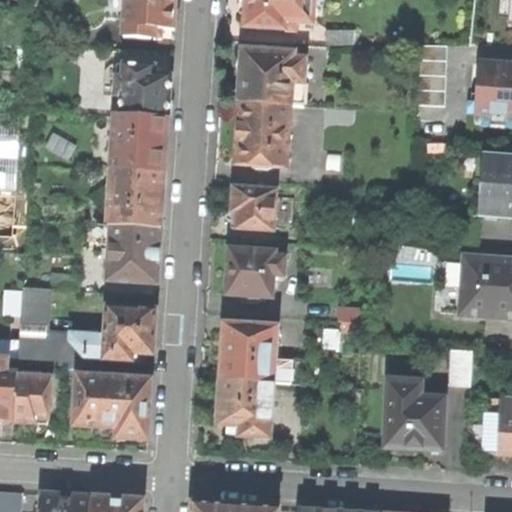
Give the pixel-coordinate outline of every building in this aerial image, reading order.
[(105,0),(104,20),(124,21),(125,0),(105,0)] [(176,8),(176,0),(125,0),(124,21),(123,38),(152,40),(152,29),(175,31),(176,8)] [(246,0),(247,2),(245,28),(295,31),(295,23),(312,24),(312,19),(313,0),(246,0)] [(327,32),(327,47),(353,46),(353,32),(327,32)] [(418,106),(445,107),(448,48),(420,47),(420,49),(418,106)] [(242,78),(240,103),(292,106),(302,107),(304,85),(306,62),(294,61),(295,55),(243,52),(243,58),(240,59),(238,63),(238,68),(238,72),(240,77),(242,78)] [(480,117),(511,119),(511,59),(510,59),(510,65),(480,64),(478,94),(482,95),(480,117)] [(171,97),(172,78),(154,77),(154,68),(124,66),(123,79),(117,79),(115,97),(122,98),(120,117),(169,121),(171,97)] [(0,91),(0,126),(20,128),(23,93),(0,91)] [(292,106),(240,103),(238,133),(236,166),(255,168),(254,169),(272,170),(272,169),(287,170),(292,106)] [(111,172),(165,175),(167,146),(169,121),(120,117),(115,117),(111,172)] [(0,159),(18,160),(20,128),(0,126),(0,159)] [(448,146),(428,145),(427,155),(447,156),(448,146)] [(479,216),(511,218),(511,159),(484,158),(479,216)] [(0,191),(17,192),(18,160),(0,159),(0,191)] [(107,226),(162,230),(163,202),(165,175),(111,172),(107,226)] [(233,209),(231,229),(274,231),(274,226),(276,198),(276,193),(234,190),(233,209)] [(294,199),(276,198),(274,226),(292,227),(294,199)] [(107,282),(158,285),(160,254),(162,230),(107,226),(97,226),(96,243),(109,243),(107,282)] [(360,248),(359,260),(370,260),(371,242),(360,242),(360,248)] [(229,272),(227,297),(272,300),(274,277),(283,278),(284,259),(274,258),(275,254),(230,251),(229,272)] [(461,313),(461,315),(511,319),(511,260),(474,257),(465,256),(464,266),(462,296),(461,313)] [(52,275),(50,291),(78,292),(79,277),(52,275)] [(91,359),(93,336),(91,336),(48,333),(50,291),(23,289),(23,294),(21,318),(20,342),(19,360),(18,364),(91,368),(91,359)] [(10,317),(21,318),(23,294),(6,293),(4,317),(10,317)] [(105,337),(93,336),(91,359),(132,362),(132,354),(154,355),(155,333),(156,311),(122,309),(107,308),(106,331),(105,337)] [(338,309),(338,323),(366,325),(367,310),(338,309)] [(222,382),(274,385),(276,358),(278,330),(225,327),(224,356),(222,382)] [(0,358),(9,359),(19,360),(20,342),(9,341),(0,340),(0,358)] [(452,385),(471,386),(472,352),(453,352),(452,385)] [(8,373),(9,359),(0,358),(0,422),(6,422),(14,423),(17,377),(17,374),(8,373)] [(276,358),(274,385),(302,387),(303,359),(276,358)] [(17,377),(14,423),(32,424),(47,425),(51,379),(17,377)] [(117,440),(148,442),(150,411),(152,382),(79,377),(76,428),(118,431),(117,440)] [(274,385),(222,382),(220,404),(219,426),(230,427),(229,437),(271,440),(274,385)] [(412,448),(441,450),(444,401),(410,399),(411,384),(390,383),(386,447),(412,448)] [(485,412),(500,413),(501,400),(486,400),(485,412)] [(511,400),(501,400),(500,413),(498,454),(511,455),(511,454),(511,400)] [(500,413),(485,412),(483,453),(498,454),(500,413)] [(0,511),(21,511),(22,493),(0,492),(0,511)] [(91,511),(92,498),(64,497),(42,496),(41,511),(91,511)] [(143,511),(144,502),(92,498),(91,511),(143,511)]
